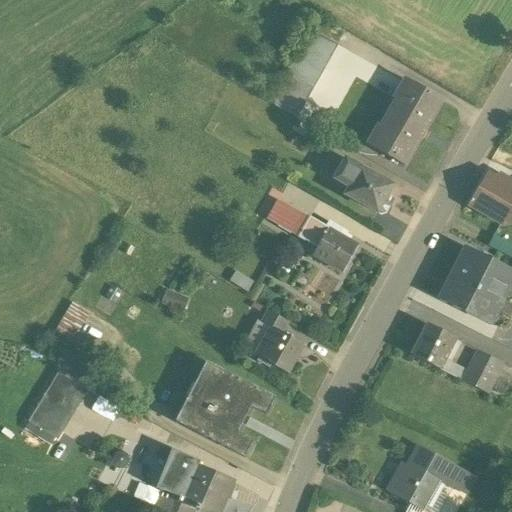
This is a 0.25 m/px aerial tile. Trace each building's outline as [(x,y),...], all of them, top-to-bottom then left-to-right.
[(338,46),(311,31),(286,76),(290,79),(312,91),(338,46)] [(312,91),(290,79),(274,107),(297,119),(312,91)] [(441,102),(405,81),(394,100),(395,101),(378,129),(377,128),(366,146),(402,167),(441,102)] [(360,169),(346,160),(334,179),(349,188),(360,169)] [(389,186),(360,169),(349,188),(344,195),(379,216),(382,212),(385,214),(390,207),(386,205),(391,197),(385,193),(389,186)] [(511,191),(487,177),(470,206),(501,224),(509,210),(511,205),(511,191)] [(279,202),(267,221),(279,228),(290,208),(279,202)] [(309,219),(290,208),(279,228),(298,239),(309,219)] [(309,219),(298,239),(317,249),(328,230),(326,228),(309,219)] [(343,231),(329,223),(326,228),(328,230),(339,237),(343,231)] [(339,237),(328,230),(317,249),(312,257),(342,274),(357,247),(339,237)] [(487,246),(511,258),(511,245),(492,235),(487,246)] [(511,280),(511,272),(463,249),(437,302),(489,327),(511,280)] [(72,304),(51,339),(68,350),(90,314),(72,304)] [(288,324),(268,311),(261,323),(272,330),(272,329),(281,335),(288,324)] [(455,340),(428,327),(412,357),(440,371),(455,340)] [(281,335),(272,329),(272,330),(256,355),(272,364),(271,366),(286,375),(302,348),(281,335)] [(500,364),(478,353),(463,383),(485,394),(500,364)] [(274,399),(206,364),(205,365),(198,379),(197,380),(198,381),(187,401),(186,401),(187,402),(176,422),(175,422),(175,423),(182,427),(243,459),(252,442),(234,432),(238,425),(240,427),(246,416),(243,414),(247,407),(266,416),(274,399)] [(58,373),(27,423),(54,439),(84,389),(58,373)] [(419,447),(403,475),(398,472),(388,490),(422,510),(439,480),(449,485),(458,469),(419,447)] [(162,491),(182,500),(196,467),(198,463),(172,451),(156,488),(162,491)] [(219,511),(232,483),(196,467),(182,500),(180,505),(192,510),(196,511),(197,511),(199,510),(204,511),(219,511)] [(458,471),(449,485),(467,495),(475,480),(458,471)] [(182,500),(162,491),(155,508),(163,511),(191,511),(192,510),(180,505),(182,500)]
